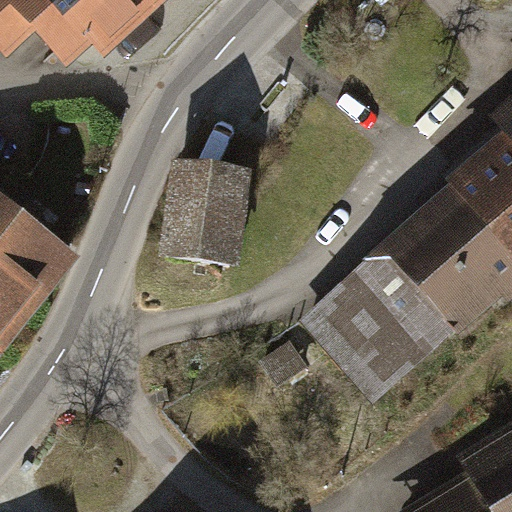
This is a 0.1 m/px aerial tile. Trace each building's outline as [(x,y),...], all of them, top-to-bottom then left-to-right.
[(155,10),(145,0),(0,0),(0,18),(23,43),(36,31),(65,63),(90,41),(104,56),(155,10)] [(145,0),(155,10),(166,0),(145,0)] [(459,193),(313,317),(350,360),(372,342),(406,382),(506,298),(511,304),(511,109),(494,124),(507,139),(452,186),(459,193)] [(245,177),(183,170),(174,261),(236,267),(245,177)] [(0,367),(0,368),(75,271),(0,212),(0,367)] [(315,380),(296,350),(266,369),(285,398),(315,380)] [(511,511),(511,440),(477,463),(483,474),(507,511),(511,511)] [(507,511),(483,474),(421,511),(507,511)]
